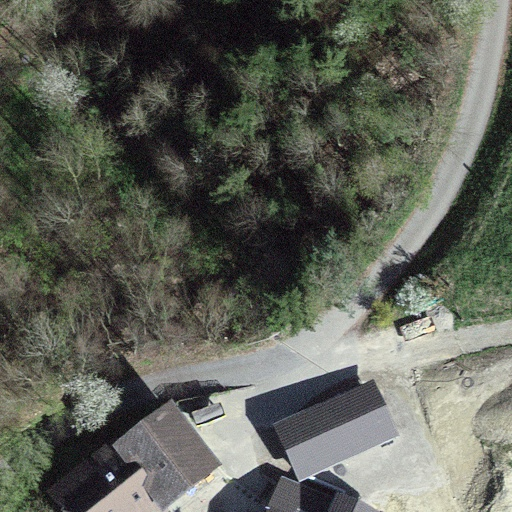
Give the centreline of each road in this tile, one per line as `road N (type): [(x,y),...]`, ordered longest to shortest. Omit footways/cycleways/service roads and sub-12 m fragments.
road 1 (unclassified): [(0,481),(89,412),(166,382),(282,361),(362,300),(431,212),(464,149),(496,0)]
road 2 (track): [(511,337),(282,361)]
